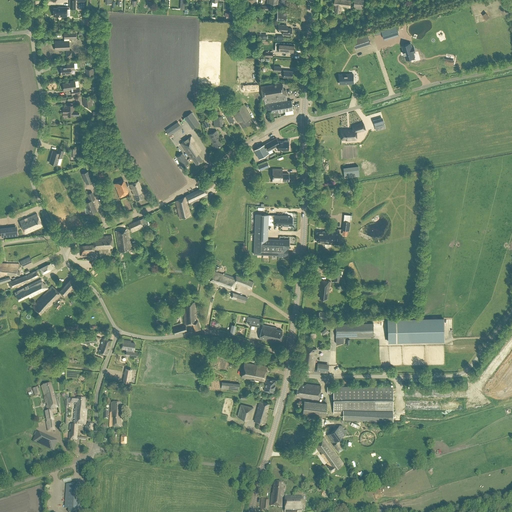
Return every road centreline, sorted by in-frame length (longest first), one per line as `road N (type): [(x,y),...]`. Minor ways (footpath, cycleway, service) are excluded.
road 1 (unclassified): [(287,375),(459,374),(511,312)]
road 2 (unclassified): [(304,116),(262,133),(176,194),(85,234)]
road 3 (tertiary): [(289,355),(304,120)]
road 4 (unclassified): [(511,67),(304,120)]
road 5 (unclassified): [(55,236),(31,176),(43,116),(30,31)]
road 6 (unclassified): [(289,355),(217,332),(116,331)]
road 7 (unclassified): [(261,471),(96,452)]
road 8 (residential): [(96,452),(96,393),(116,331)]
